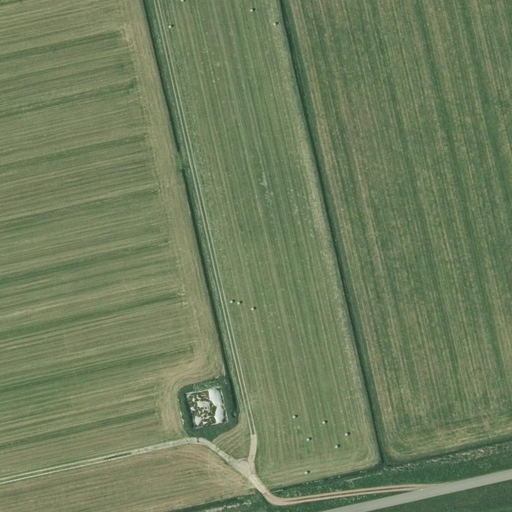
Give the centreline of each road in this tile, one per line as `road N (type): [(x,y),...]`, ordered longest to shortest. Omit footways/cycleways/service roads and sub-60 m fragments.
road 1 (track): [(244,469),(252,434),(154,0)]
road 2 (track): [(437,490),(276,502),(244,469),(197,440),(0,481)]
road 3 (tertiary): [(339,511),(511,473)]
